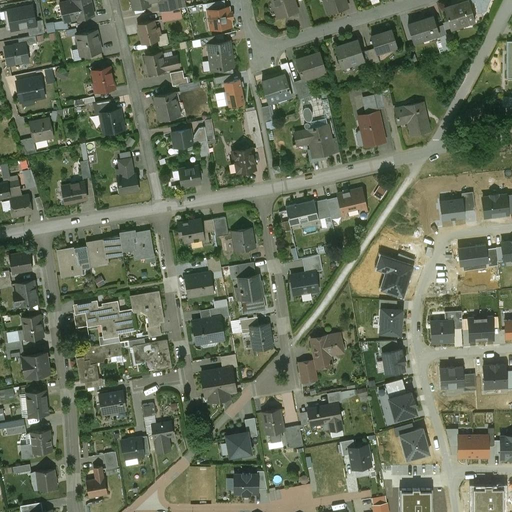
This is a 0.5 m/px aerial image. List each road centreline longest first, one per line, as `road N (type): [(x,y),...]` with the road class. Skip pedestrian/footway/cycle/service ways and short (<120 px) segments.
road 1 (residential): [(43,228),(71,403),(75,511)]
road 2 (residential): [(135,507),(288,509),(355,498)]
road 3 (residential): [(113,0),(160,208)]
road 4 (residential): [(418,355),(418,296),(443,234),(511,226)]
road 5 (residential): [(281,378),(285,350),(261,190)]
road 6 (residential): [(252,50),(426,0)]
road 7 (residential): [(426,154),(510,0)]
road 8 (residential): [(160,208),(184,376)]
road 9 (residential): [(261,190),(426,154)]
road 10 (residential): [(449,471),(418,355)]
